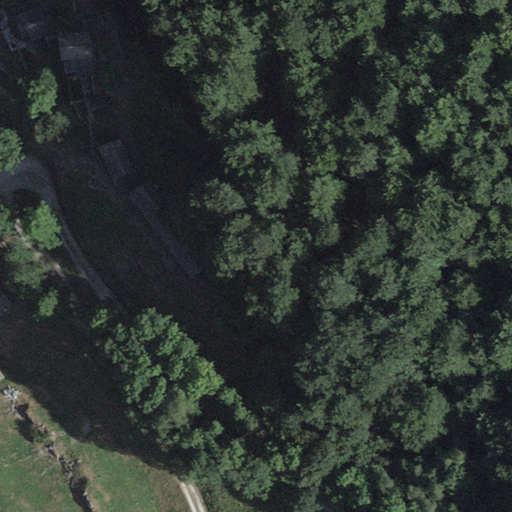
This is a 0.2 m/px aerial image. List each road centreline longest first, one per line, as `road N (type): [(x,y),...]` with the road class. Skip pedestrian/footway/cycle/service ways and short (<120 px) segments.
road 1 (track): [(333,511),(214,423),(79,265),(36,170),(22,162),(0,166)]
road 2 (track): [(0,202),(58,277),(197,511)]
